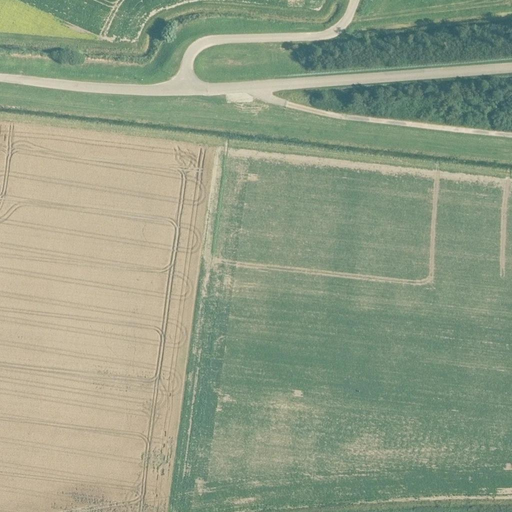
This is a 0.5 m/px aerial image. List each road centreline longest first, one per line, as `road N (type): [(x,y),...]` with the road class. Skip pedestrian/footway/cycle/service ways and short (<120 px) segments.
road 1 (unclassified): [(185,88),(511,69)]
road 2 (track): [(511,138),(295,108),(246,88)]
road 3 (unclassified): [(185,88),(189,57),(207,40),(323,35),(347,18),(355,0)]
road 4 (unclassified): [(185,88),(0,77)]
